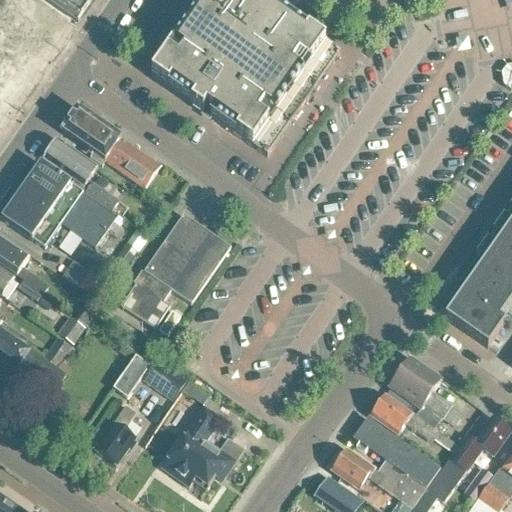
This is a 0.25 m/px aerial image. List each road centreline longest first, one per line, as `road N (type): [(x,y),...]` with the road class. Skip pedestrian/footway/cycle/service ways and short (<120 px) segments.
road 1 (residential): [(397,325),(61,76)]
road 2 (residential): [(262,511),(397,325)]
road 3 (residential): [(397,325),(511,162)]
road 4 (residential): [(511,409),(397,325)]
